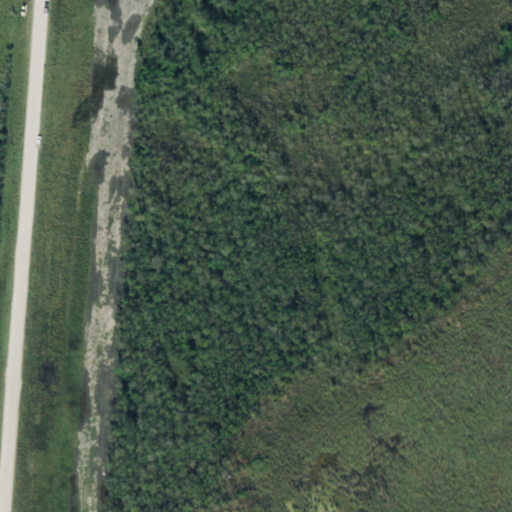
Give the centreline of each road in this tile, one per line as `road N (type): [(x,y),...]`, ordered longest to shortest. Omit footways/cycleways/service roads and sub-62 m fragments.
road 1 (track): [(99,511),(74,382),(78,263),(99,165),(165,0)]
road 2 (residential): [(37,0),(0,511)]
